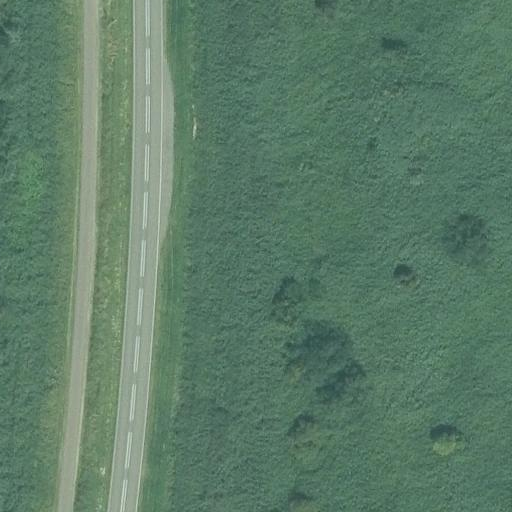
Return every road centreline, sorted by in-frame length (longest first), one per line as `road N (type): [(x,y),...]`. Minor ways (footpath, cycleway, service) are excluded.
road 1 (trunk): [(123,511),(142,265),(145,0)]
road 2 (unclassified): [(62,511),(79,257),(81,0)]
